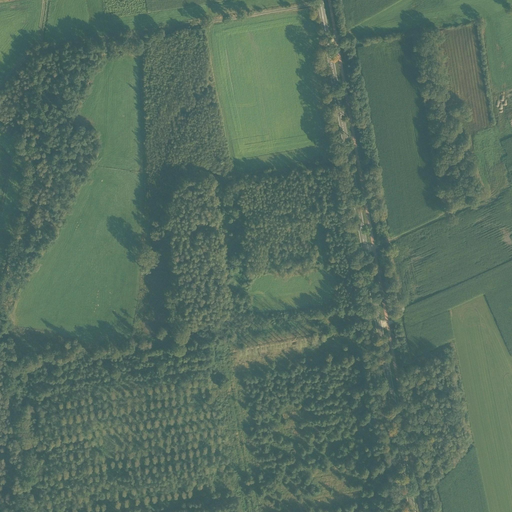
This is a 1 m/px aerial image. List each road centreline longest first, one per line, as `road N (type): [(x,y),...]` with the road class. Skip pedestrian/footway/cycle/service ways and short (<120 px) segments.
road 1 (primary): [(412,511),(319,0)]
road 2 (track): [(37,48),(319,2)]
